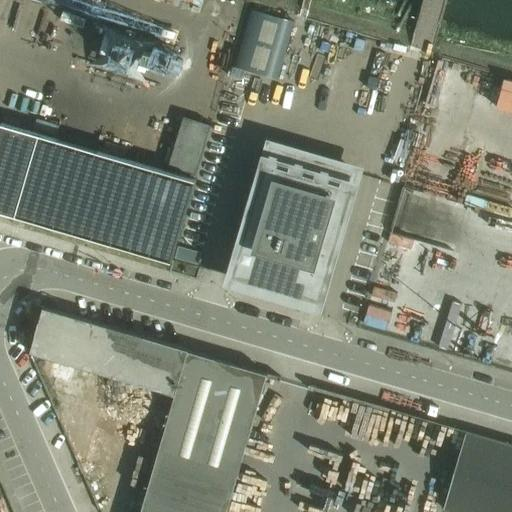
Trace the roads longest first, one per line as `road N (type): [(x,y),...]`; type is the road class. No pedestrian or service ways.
road 1 (unclassified): [(511,408),(54,272),(0,279)]
road 2 (unknown): [(324,353),(362,179),(359,159),(328,140),(281,135),(247,161),(201,316)]
road 3 (unknown): [(0,53),(81,87),(88,105),(86,282)]
road 4 (unclassified): [(0,365),(61,511)]
